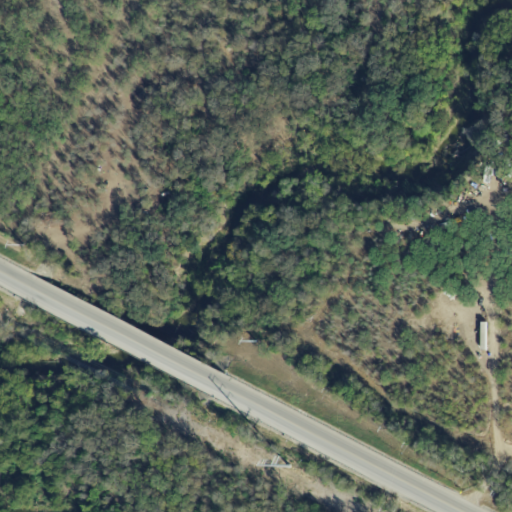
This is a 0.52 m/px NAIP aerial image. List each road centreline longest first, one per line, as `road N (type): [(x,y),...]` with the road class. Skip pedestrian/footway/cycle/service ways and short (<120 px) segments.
road 1 (secondary): [(225,389),(457,511)]
road 2 (secondary): [(24,284),(225,389)]
